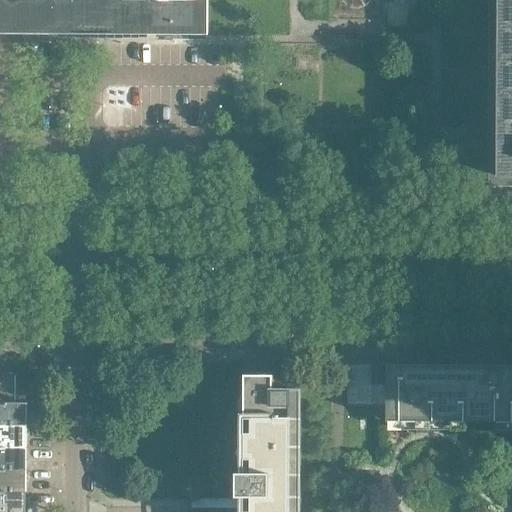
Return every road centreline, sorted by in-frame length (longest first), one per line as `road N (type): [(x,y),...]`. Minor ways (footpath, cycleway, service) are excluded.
road 1 (tertiary): [(511,238),(0,237)]
road 2 (tertiary): [(76,269),(511,271)]
road 3 (residential): [(78,336),(511,339)]
road 4 (residential): [(75,511),(78,336)]
